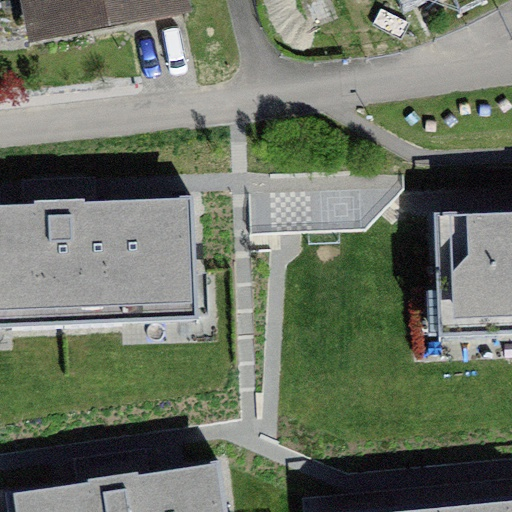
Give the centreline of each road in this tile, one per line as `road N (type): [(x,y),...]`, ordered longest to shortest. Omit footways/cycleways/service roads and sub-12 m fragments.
road 1 (residential): [(0,135),(268,100)]
road 2 (residential): [(268,100),(422,79),(511,45)]
